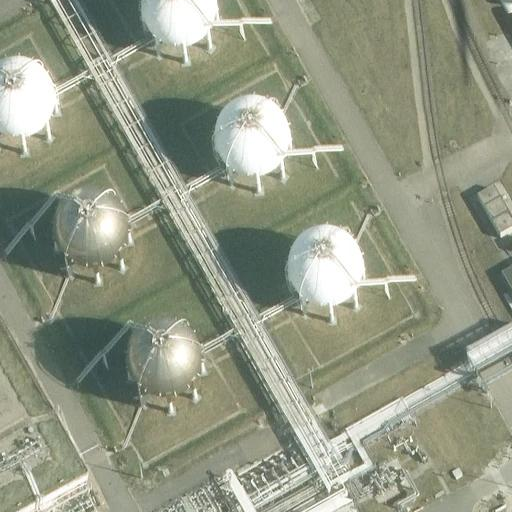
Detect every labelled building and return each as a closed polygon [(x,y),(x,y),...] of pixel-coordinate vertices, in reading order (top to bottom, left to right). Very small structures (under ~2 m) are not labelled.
[(212,31),(212,24),(212,17),(210,11),(206,3),(202,0),(148,0),(146,3),(142,11),(140,17),(139,24),(140,31),(142,38),(146,45),(151,51),(157,55),(162,58),(171,60),(176,61),(180,60),(190,58),(195,55),(201,51),(206,45),(210,38),(212,31)] [(53,121),(54,113),(53,106),(51,100),(48,94),(44,88),(40,85),(34,81),(27,78),(20,77),(12,77),(6,79),(0,81),(0,145),(1,146),(9,149),(16,150),(23,149),(30,148),(36,145),(42,140),(48,133),(51,128),(53,121)] [(286,159),(287,152),(286,145),(284,139),(282,133),(277,127),(273,123),(267,119),(261,117),(253,115),(245,116),(238,117),(231,120),(225,125),(220,132),(217,137),(215,144),(214,151),(214,158),(216,164),(219,170),(224,177),(228,180),(234,184),(240,187),(248,188),(255,188),(262,186),(269,183),(276,178),(280,172),(284,167),(286,159)] [(500,239),(511,231),(511,221),(494,190),(477,199),(500,239)] [(125,253),(126,246),(125,239),(123,232),(120,226),(115,221),(108,215),(102,212),(95,210),(89,210),(84,210),(77,212),(71,215),(64,221),(59,226),(56,232),(54,239),(53,246),(54,253),(55,260),(58,266),(63,272),(70,277),(75,280),(80,282),(89,283),(99,282),(104,280),(109,277),(116,272),(120,266),(123,260),(125,253)] [(358,290),(359,282),(358,276),(356,269),(353,263),(348,257),(342,252),(338,250),(332,247),(323,246),(317,246),(310,248),(304,251),(297,256),(293,260),(289,268),(286,275),(286,282),(286,288),(288,294),(291,301),(295,307),(299,310),(306,315),(314,318),(320,319),(328,318),(335,317),(341,313),(347,309),(352,303),(356,297),(358,290)] [(511,270),(501,276),(511,295),(511,270)] [(92,486),(0,321),(0,511),(44,511),(75,495),(92,486)] [(200,382),(201,375),(200,367),(198,360),(195,354),(189,348),(184,344),(178,341),(171,339),(163,338),(156,339),(148,342),(142,346),(137,350),(133,356),(131,361),(129,368),(128,375),(129,382),(130,388),(134,394),(138,400),(144,405),(148,407),(155,410),(164,411),(170,411),(176,409),(184,405),(191,400),(195,394),(198,388),(200,382)]
